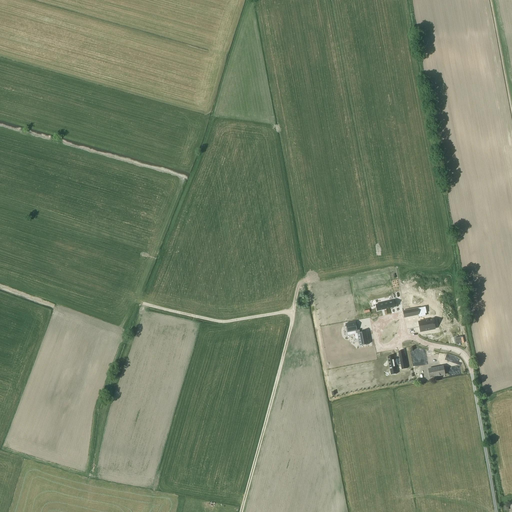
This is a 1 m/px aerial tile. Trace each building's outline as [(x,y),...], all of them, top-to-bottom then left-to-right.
[(413,285),(388,289),(390,300),(415,295),(413,285)] [(377,305),(378,311),(396,308),(395,301),(377,305)] [(343,308),(344,314),(372,309),(371,303),(343,308)] [(404,318),(419,315),(418,309),(403,312),(404,318)] [(364,322),(375,319),(374,314),(359,317),(360,321),(363,320),(364,322)] [(421,332),(434,330),(433,320),(419,322),(421,332)] [(369,344),(366,331),(360,333),(360,330),(357,330),(356,321),(346,323),(347,332),(356,331),(356,333),(358,333),(360,346),(369,344)] [(435,350),(449,347),(447,338),(434,341),(435,350)] [(461,359),(459,349),(443,352),(445,362),(461,359)] [(387,357),(391,375),(397,374),(395,366),(401,365),(402,370),(407,369),(403,351),(398,352),(400,359),(394,360),(394,356),(387,357)] [(443,366),(429,369),(430,378),(445,375),(443,366)] [(357,378),(348,379),(349,390),(356,389),(355,382),(357,382),(357,378)]
